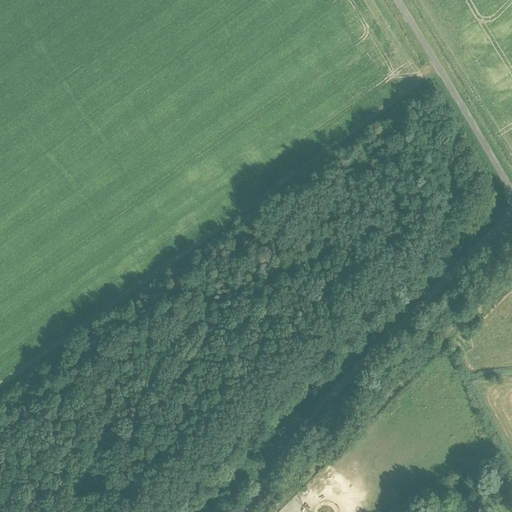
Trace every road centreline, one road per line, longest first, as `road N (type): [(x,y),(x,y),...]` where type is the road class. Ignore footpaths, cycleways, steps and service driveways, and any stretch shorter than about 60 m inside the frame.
road 1 (unclassified): [(243,511),(327,396),(511,207)]
road 2 (track): [(270,511),(511,273)]
road 3 (track): [(511,186),(398,0)]
